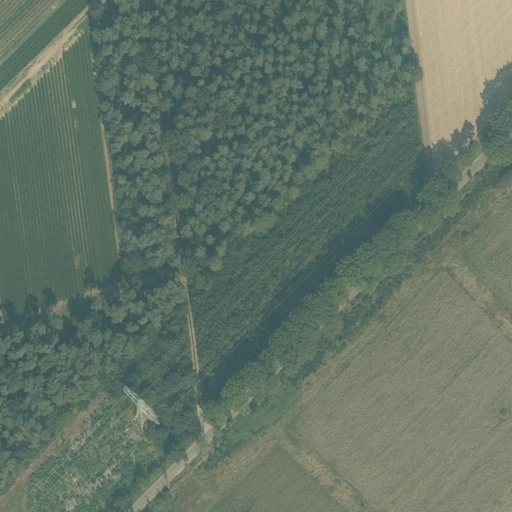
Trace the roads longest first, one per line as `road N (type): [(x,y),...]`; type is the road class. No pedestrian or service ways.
road 1 (unclassified): [(132,511),(511,129)]
road 2 (track): [(204,438),(146,0)]
